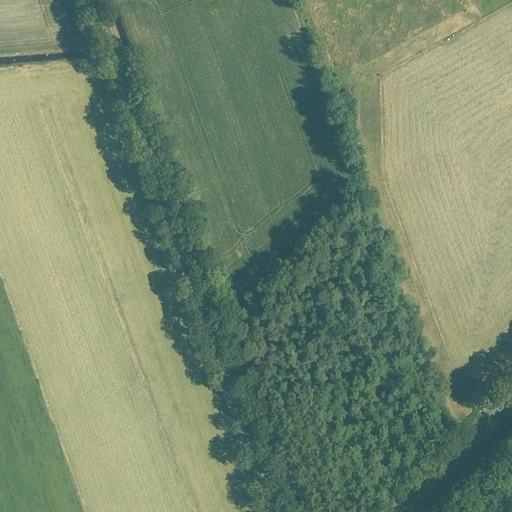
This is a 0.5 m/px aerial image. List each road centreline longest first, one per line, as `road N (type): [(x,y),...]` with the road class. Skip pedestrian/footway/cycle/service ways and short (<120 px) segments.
road 1 (unclassified): [(273,511),(90,0)]
road 2 (unclassified): [(389,511),(511,394)]
